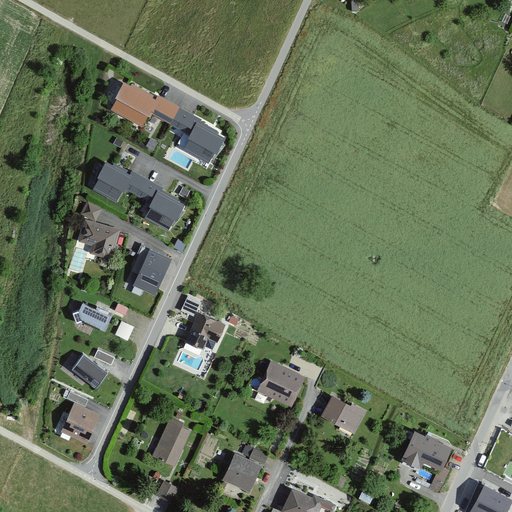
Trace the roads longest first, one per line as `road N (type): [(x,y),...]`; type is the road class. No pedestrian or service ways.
road 1 (residential): [(250,125),(88,478)]
road 2 (residential): [(250,125),(24,0)]
road 3 (residential): [(511,370),(446,511)]
road 4 (residential): [(258,511),(307,407),(311,381)]
road 5 (residential): [(308,0),(250,125)]
